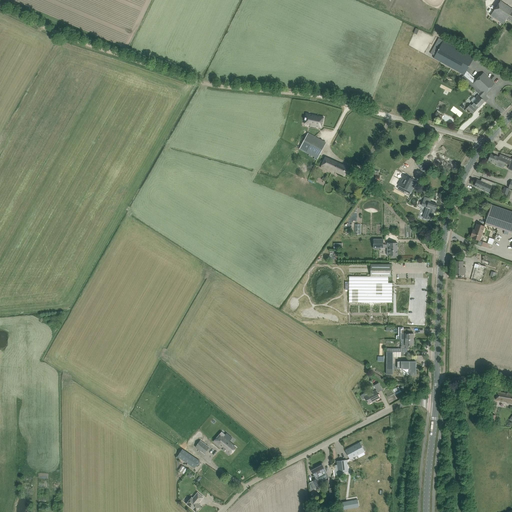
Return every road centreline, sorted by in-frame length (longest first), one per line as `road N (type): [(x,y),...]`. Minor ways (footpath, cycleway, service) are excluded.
road 1 (track): [(383,114),(300,93),(223,87),(0,7)]
road 2 (secondary): [(435,403),(446,224),(483,146)]
road 3 (unclassified): [(435,403),(390,409),(267,474),(223,511)]
